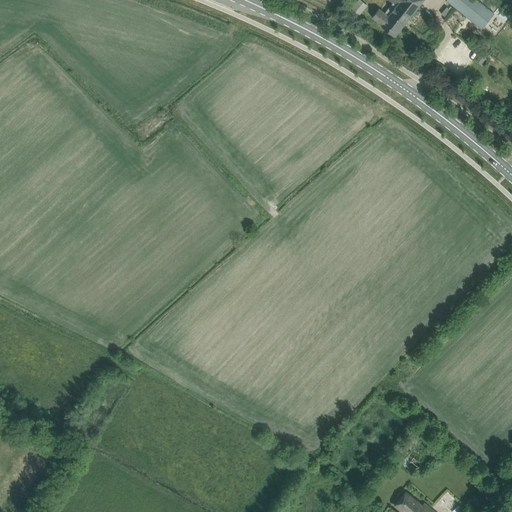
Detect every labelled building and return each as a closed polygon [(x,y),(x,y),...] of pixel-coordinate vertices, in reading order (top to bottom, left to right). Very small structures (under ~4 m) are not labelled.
[(395,37),(401,29),(424,0),(389,0),(397,6),(388,16),(379,9),(372,17),(382,25),(381,26),(395,37)] [(476,0),(446,0),(447,0),(482,29),(494,14),(476,0)] [(446,7),(441,14),(445,18),(451,11),(446,7)] [(482,54),(477,60),(482,63),(486,58),(482,54)] [(415,471),(419,467),(423,471),(438,454),(433,450),(437,445),(417,428),(394,454),(415,471)] [(435,511),(424,503),(422,504),(406,490),(394,504),(404,511),(435,511)] [(453,505),(458,510),(466,502),(460,497),(453,505)]
